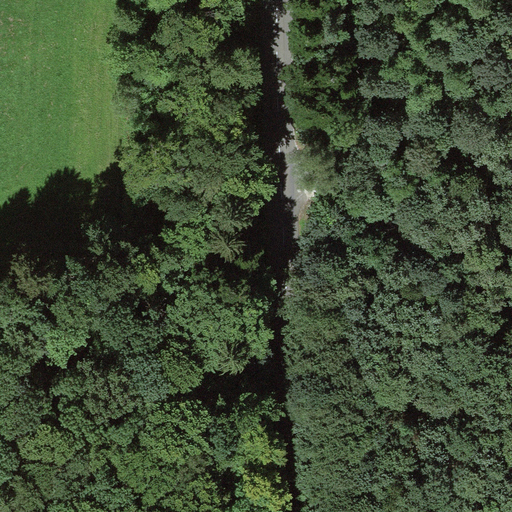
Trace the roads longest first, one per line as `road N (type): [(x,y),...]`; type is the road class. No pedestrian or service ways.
road 1 (tertiary): [(274,0),(295,511)]
road 2 (track): [(511,313),(355,198),(325,184),(279,181)]
road 3 (track): [(384,220),(377,148),(355,138),(335,144),(314,182)]
